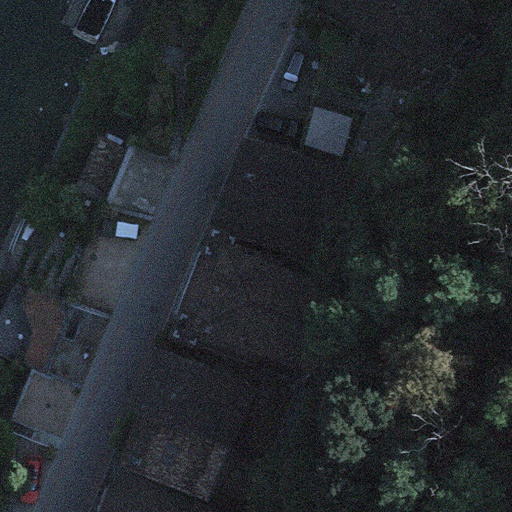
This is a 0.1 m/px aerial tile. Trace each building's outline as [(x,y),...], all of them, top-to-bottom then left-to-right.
[(463,0),(320,0),(315,10),(427,69),(463,0)] [(314,270),(347,179),(239,141),(206,232),(234,242),(314,270)] [(234,242),(206,232),(165,345),(192,355),(197,341),(318,385),(349,299),(229,255),(234,242)] [(67,434),(106,314),(72,303),(52,364),(34,357),(14,417),(67,434)] [(226,456),(251,392),(150,354),(126,418),(133,421),(226,456)] [(226,456),(133,421),(112,475),(205,511),(226,456)] [(207,511),(205,511),(112,475),(97,511),(207,511)]
